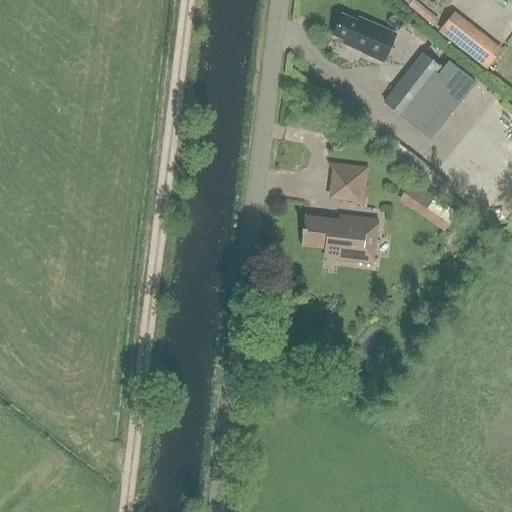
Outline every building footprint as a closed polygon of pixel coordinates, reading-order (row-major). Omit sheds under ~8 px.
[(438,20),(412,0),(411,0),(406,6),(432,27),(438,20)] [(502,50),(454,12),(438,32),(486,70),(502,50)] [(382,62),(395,34),(357,18),(356,21),(342,14),(332,36),(343,40),(342,44),(382,62)] [(403,119),(407,114),(444,69),(423,52),(382,102),(403,119)] [(372,124),(359,113),(351,121),(365,133),(372,124)] [(452,184),(425,163),(388,134),(380,145),(444,194),(452,184)] [(367,168),(327,163),(331,170),(328,199),(358,203),(362,209),(367,168)] [(456,213),(413,182),(401,199),(444,230),(456,213)] [(376,221),(365,220),(305,214),(301,248),(335,251),(334,257),(372,261),(376,221)]
